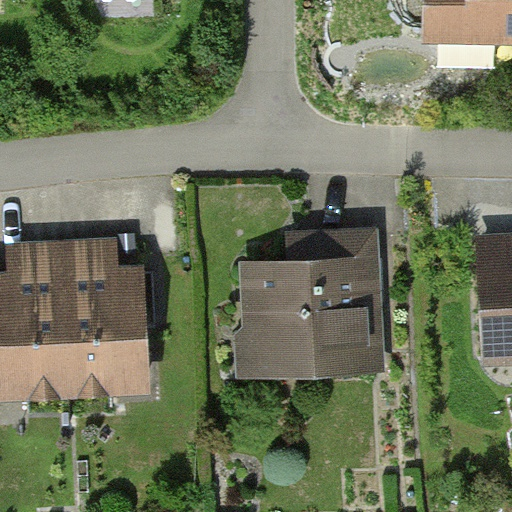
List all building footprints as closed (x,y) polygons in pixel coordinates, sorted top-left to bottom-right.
[(511,0),(430,0),(429,33),(511,34),(511,0)] [(378,353),(372,235),(328,237),(329,262),(252,266),(255,339),(279,338),(280,358),(378,353)] [(511,241),(483,243),(489,357),(511,355),(511,241)] [(119,386),(118,355),(145,354),(142,272),(98,274),(97,245),(65,247),(72,388),(119,386)] [(23,390),(72,388),(65,247),(30,249),(32,276),(0,278),(0,363),(21,363),(23,390)]
